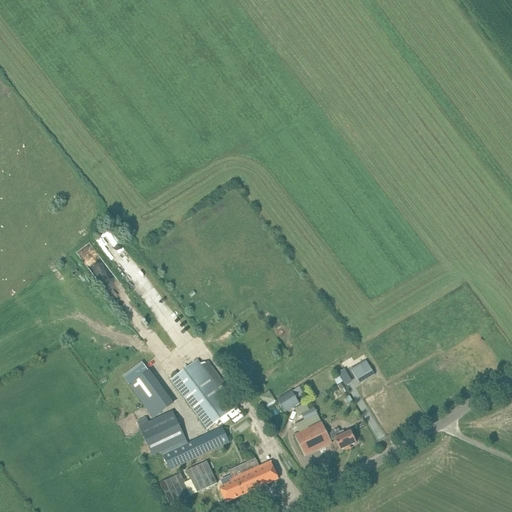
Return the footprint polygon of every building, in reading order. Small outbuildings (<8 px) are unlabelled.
[(130,269),(136,265),(115,232),(109,236),(130,269)] [(157,289),(142,300),(167,332),(182,321),(157,289)] [(168,332),(179,348),(193,338),(181,322),(168,332)] [(171,381),(207,429),(234,409),(198,360),(171,381)] [(365,361),(350,370),(359,384),(374,375),(365,361)] [(351,382),(344,369),(337,374),(344,386),(351,382)] [(173,403),(148,371),(128,386),(152,418),(173,403)] [(261,396),(267,407),(277,401),(271,390),(261,396)] [(292,392),(278,400),(285,411),(298,403),(292,392)] [(301,415),(307,425),(319,419),(314,408),(301,415)] [(185,440),(172,412),(138,427),(152,456),(185,440)] [(236,437),(251,431),(248,422),(232,429),(236,437)] [(322,423),(295,436),(305,456),(332,443),(331,441),(335,439),(340,450),(356,443),(351,431),(342,435),(339,429),(332,432),(333,434),(328,436),(322,423)] [(186,443),(163,454),(164,455),(170,470),(229,443),(222,427),(186,443)] [(224,486),(220,488),(222,493),(226,502),(278,479),(274,470),(270,461),(254,469),(251,463),(242,467),(244,473),(230,479),(229,478),(221,481),(224,486)]
